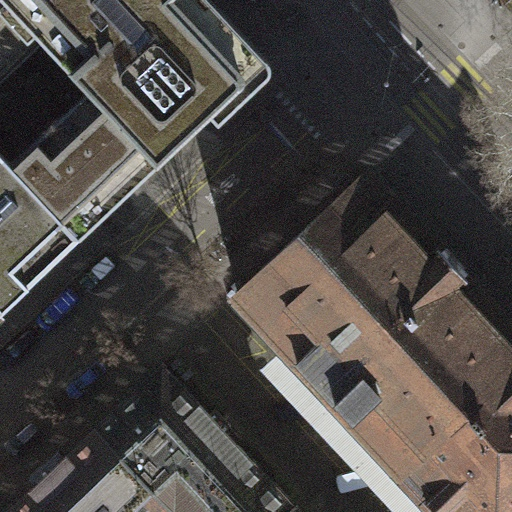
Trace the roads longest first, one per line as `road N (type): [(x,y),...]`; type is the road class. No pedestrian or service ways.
road 1 (residential): [(386,32),(0,397)]
road 2 (residential): [(511,165),(386,32)]
